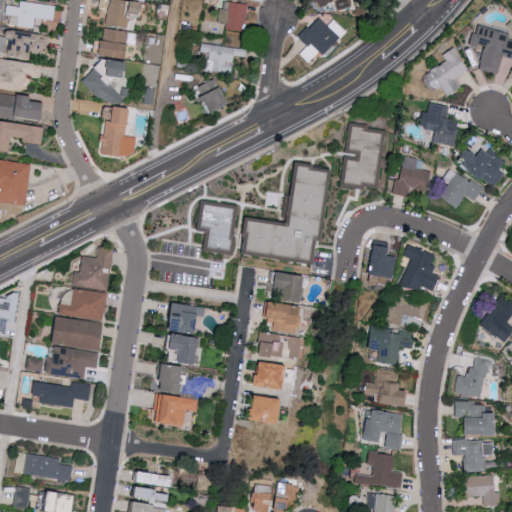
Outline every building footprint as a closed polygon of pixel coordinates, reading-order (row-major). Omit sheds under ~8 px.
[(56,5),(19,1),(19,6),(6,5),(5,15),(10,16),(9,24),(39,28),(40,19),(54,20),(56,5)] [(226,29),(246,30),(247,3),(222,2),(222,22),(226,22),(226,29)] [(300,54),(309,63),(321,51),(325,55),(348,33),(335,20),(329,26),(319,16),(299,36),(308,46),(300,54)] [(499,74),(503,57),(511,59),(511,40),(508,40),(510,32),(477,24),(473,44),(484,47),(479,69),(499,74)] [(131,32),(105,28),(101,55),(127,59),(131,32)] [(31,59),(32,47),(47,49),(49,36),(11,30),(7,55),(31,59)] [(232,74),(235,55),(247,57),(248,49),(201,43),(199,52),(210,54),(208,70),(232,74)] [(443,54),(447,62),(425,73),(434,89),(441,85),(447,96),(462,89),(456,78),(469,71),(456,47),(443,54)] [(41,78),(43,63),(0,59),(0,73),(1,73),(0,81),(0,86),(26,89),(28,77),(41,78)] [(110,75),(127,77),(129,62),(112,60),(110,75)] [(83,80),(114,109),(125,99),(94,69),(83,80)] [(219,78),(200,85),(210,113),(229,107),(219,78)] [(0,114),(44,121),(47,103),(33,101),(33,97),(0,92),(0,114)] [(450,106),(430,102),(428,112),(425,111),(421,127),(436,131),(434,141),(455,146),(461,121),(447,117),(450,106)] [(131,108),(116,106),(114,121),(105,120),(101,153),(134,158),(137,137),(128,136),(131,108)] [(45,126),(0,120),(0,150),(9,152),(11,138),(43,143),(45,126)] [(382,133),(366,131),(367,124),(349,123),(346,151),(361,152),(360,161),(348,160),(345,181),(377,184),(382,133)] [(509,165),(485,146),(478,155),(469,148),(460,159),(492,186),(509,165)] [(431,171),(422,169),(424,159),(404,156),(400,179),(395,179),(393,194),(409,196),(410,188),(428,191),(431,171)] [(33,164),(0,159),(0,201),(27,205),(33,164)] [(315,259),(317,235),(324,236),(331,169),(297,165),(291,225),(251,221),(247,251),(315,259)] [(465,195),(476,201),(484,188),(449,168),(444,178),(450,181),(440,198),(458,207),(465,195)] [(198,230),(206,231),(204,250),(230,253),(235,207),(201,204),(198,230)] [(404,276),(435,289),(441,276),(429,271),(436,254),(409,243),(404,256),(411,259),(404,276)] [(397,257),(391,256),(392,246),(376,245),(373,275),(395,277),(397,257)] [(73,286),(108,290),(113,248),(100,246),(99,257),(83,256),(81,272),(75,271),(73,286)] [(305,301),(308,275),(271,271),(269,291),(283,293),(283,299),(305,301)] [(108,293),(64,288),(61,315),(105,320),(108,293)] [(0,335),(17,337),(19,293),(9,292),(9,298),(1,297),(0,308),(0,335)] [(429,302),(398,292),(388,321),(401,325),(405,314),(423,320),(429,302)] [(503,341),(510,326),(505,324),(511,307),(511,304),(491,295),(476,329),(503,341)] [(263,319),(276,321),(275,329),(300,335),(306,308),(267,300),(263,319)] [(173,331),(197,334),(201,306),(177,303),(173,331)] [(105,323),(59,317),(55,344),(102,350),(105,323)] [(368,350),(378,351),(377,361),(399,364),(401,347),(413,348),(415,333),(398,331),(398,330),(371,327),(368,350)] [(260,355),(302,359),(305,337),(262,332),(260,355)] [(182,350),(181,363),(200,364),(201,336),(175,335),(174,350),(182,350)] [(98,368),(100,352),(56,347),(54,357),(49,356),(47,374),(85,379),(86,367),(98,368)] [(478,398),(487,359),(473,356),(470,368),(465,367),(463,377),(454,375),(450,391),(478,398)] [(43,360),(28,357),(26,369),(41,372),(43,360)] [(186,367),(159,363),(156,378),(165,380),(163,390),(182,393),(186,367)] [(289,365),(259,363),(257,386),(288,388),(289,365)] [(381,403),(408,406),(410,391),(398,389),(400,371),(377,369),(375,383),(366,382),(365,393),(382,395),(381,403)] [(71,382),(71,386),(35,382),(34,395),(41,396),(40,403),(73,407),(74,399),(88,400),(90,384),(71,382)] [(198,412),(200,399),(157,394),(154,412),(158,412),(157,423),(184,426),(186,410),(198,412)] [(284,423),(284,398),(256,397),(255,422),(284,423)] [(456,435),(490,435),(490,413),(484,412),(484,402),(451,402),(451,418),(457,418),(456,435)] [(405,414),(368,409),(364,439),(384,442),(383,447),(401,450),(405,414)] [(449,441),(450,455),(460,455),(461,472),(484,471),(483,454),(491,454),(491,439),(449,441)] [(396,455),(369,451),(367,464),(373,465),(371,476),(356,473),(355,482),(402,490),(405,473),(393,471),(396,455)] [(60,458),(27,454),(24,475),(71,481),(73,466),(60,464),(60,458)] [(134,481),(173,489),(175,478),(137,470),(134,481)] [(480,506),(499,505),(498,492),(492,493),(491,475),(459,477),(460,497),(480,496),(480,506)] [(283,511),(295,511),(297,484),(277,483),(275,511),(283,511)] [(255,511),(270,511),(272,485),(255,484),(254,511),(255,511)] [(27,509),(31,488),(17,486),(13,507),(27,509)] [(169,511),(172,492),(135,488),(132,511),(169,511)] [(56,511),(73,511),(77,495),(50,491),(47,510),(56,511)] [(395,511),(398,495),(368,492),(366,511),(374,511),(395,511)]
